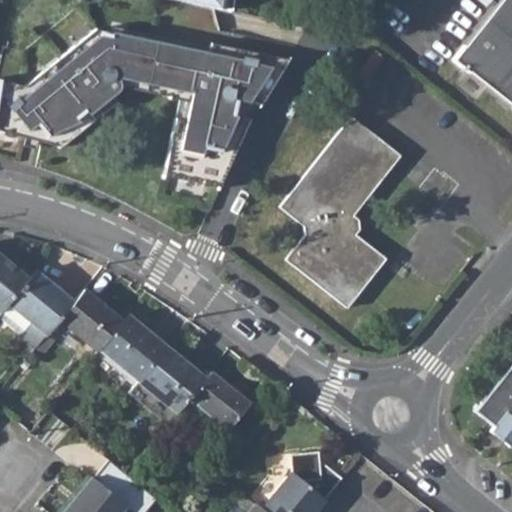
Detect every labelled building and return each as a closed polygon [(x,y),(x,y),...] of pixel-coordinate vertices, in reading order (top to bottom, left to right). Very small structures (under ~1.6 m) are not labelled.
[(184,0),(229,9),(232,0),(184,0)] [(511,0),(497,0),(450,59),(511,107),(511,0)] [(178,117),(171,116),(161,166),(188,172),(187,179),(215,185),(245,116),(241,115),(244,100),(252,102),(257,78),(273,79),(286,57),(210,41),(208,51),(93,27),(23,85),(0,79),(0,130),(51,143),(74,124),(79,129),(115,100),(110,94),(113,91),(116,87),(114,78),(167,88),(165,96),(175,98),(181,99),(178,117)] [(257,78),(252,102),(258,103),(273,79),(257,78)] [(175,98),(171,116),(178,117),(181,99),(175,98)] [(241,115),(245,116),(252,102),(244,100),(241,115)] [(399,154),(349,115),(277,205),(301,224),(302,234),(283,258),(344,307),(384,257),(348,229),(346,220),(399,154)] [(51,143),(59,145),(79,129),(74,124),(51,143)] [(187,179),(188,172),(161,166),(160,174),(187,179)] [(0,309),(6,302),(23,281),(9,269),(13,265),(0,255),(0,309)] [(9,269),(23,281),(26,277),(13,265),(9,269)] [(72,301),(33,269),(26,277),(23,281),(6,302),(29,321),(45,334),(57,319),(72,301)] [(121,320),(82,288),(72,301),(57,319),(95,350),(97,348),(121,320)] [(165,345),(126,313),(121,320),(97,348),(121,368),(118,372),(133,384),(136,380),(165,345)] [(18,335),(34,347),(45,334),(29,321),(18,335)] [(203,377),(165,345),(136,380),(174,412),(187,396),(203,377)] [(511,358),(472,409),(492,424),(488,429),(508,444),(511,440),(511,439),(511,358)] [(247,402),(209,370),(203,377),(187,396),(226,428),(247,402)] [(126,391),(165,423),(174,412),(136,380),(133,384),(126,391)] [(288,453),(290,471),(260,508),(265,511),(311,511),(341,477),(326,465),(319,465),(318,459),(316,450),(288,453)] [(132,511),(90,477),(60,511),(132,511)] [(265,511),(260,508),(242,494),(234,504),(243,511),(265,511)]
